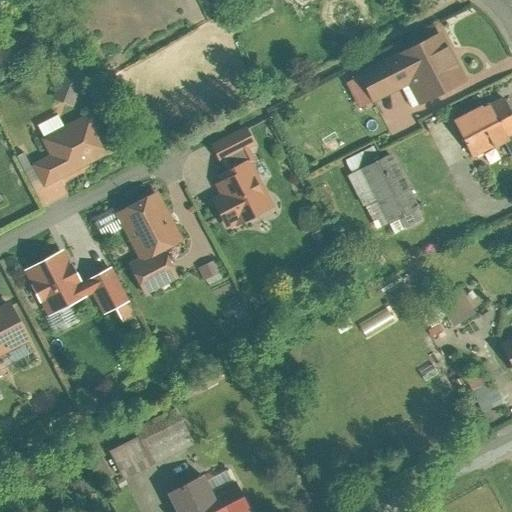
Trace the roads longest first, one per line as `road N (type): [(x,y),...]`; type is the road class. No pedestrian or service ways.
road 1 (residential): [(0,242),(167,158)]
road 2 (residential): [(404,511),(511,458)]
